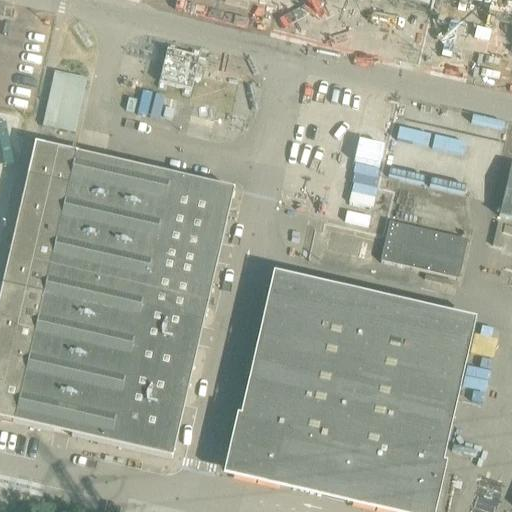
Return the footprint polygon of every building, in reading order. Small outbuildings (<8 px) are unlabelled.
[(396,0),(396,3),(427,10),(429,0),(396,0)] [(73,137),(85,82),(54,75),(41,129),(73,137)] [(146,95),(141,114),(173,122),(178,103),(146,95)] [(212,131),(214,121),(190,115),(188,125),(212,131)] [(432,128),(401,122),(398,141),(428,147),(432,128)] [(434,148),(464,154),(468,136),(438,130),(434,148)] [(1,422),(68,437),(170,461),(232,193),(74,157),(75,156),(33,147),(0,292),(0,422),(1,423),(1,422)] [(511,171),(509,171),(499,219),(511,221),(511,171)] [(349,202),(372,208),(380,180),(356,174),(349,202)] [(466,243),(388,225),(379,264),(457,282),(466,243)] [(240,427),(229,474),(392,511),(428,511),(438,473),(433,472),(467,327),(277,283),(244,428),(240,427)]
